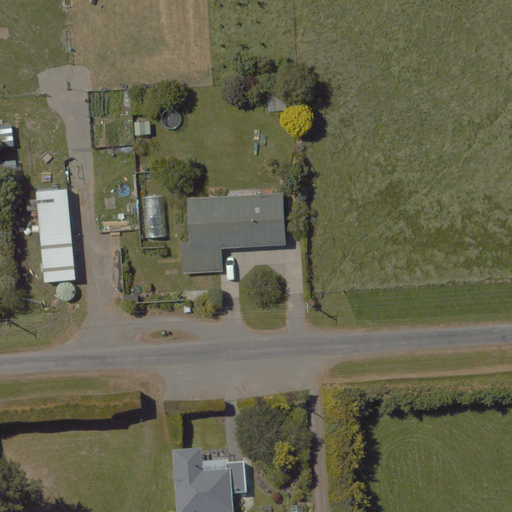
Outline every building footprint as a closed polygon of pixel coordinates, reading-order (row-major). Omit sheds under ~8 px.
[(125,119),(95,120),(96,151),(126,151),(125,119)] [(70,187),(37,190),(45,282),(78,279),(70,187)] [(165,193),(145,193),(146,238),(166,237),(165,193)] [(283,195),(186,201),(189,245),(181,245),(183,274),(222,271),(221,248),(286,244),(283,195)] [(232,511),(232,492),(248,491),(246,459),(203,461),(202,450),(173,452),(175,511),(232,511)] [(317,511),(317,499),(291,498),(290,511),(317,511)]
